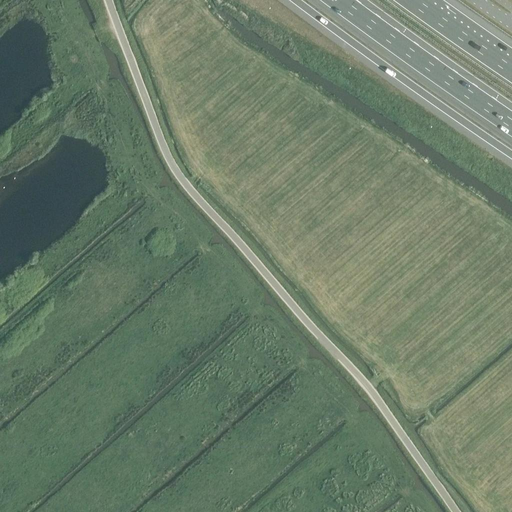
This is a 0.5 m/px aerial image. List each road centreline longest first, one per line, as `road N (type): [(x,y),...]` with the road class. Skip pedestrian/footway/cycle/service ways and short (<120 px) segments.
road 1 (unclassified): [(455,511),(367,387),(173,168),(107,0)]
road 2 (motorway): [(294,0),(511,154)]
road 3 (motorway): [(336,0),(511,124)]
road 4 (unknown): [(355,0),(511,106)]
road 5 (motorway): [(511,69),(412,0)]
